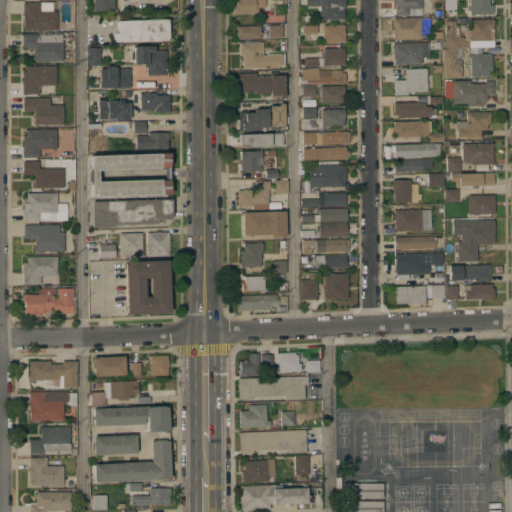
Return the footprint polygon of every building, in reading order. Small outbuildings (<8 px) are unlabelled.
[(92,0),(113,0),(114,10),(93,11),(92,0)] [(232,4),(235,4),(235,0),(265,0),(265,7),(257,7),(257,10),(254,10),(254,13),(232,13),(232,4)] [(306,6),(305,0),(343,0),(344,8),(343,8),(343,19),(319,19),(319,5),(306,6)] [(420,0),(421,15),(408,15),(408,14),(395,15),(394,3),(392,3),(392,0),(420,0)] [(488,0),(488,5),(492,4),(492,14),(469,14),(469,10),(467,10),(467,6),(469,6),(469,0),(488,0)] [(42,30),(42,31),(37,31),(37,30),(22,30),(22,1),(55,1),(55,10),(56,10),(56,30),(42,30)] [(392,18),(420,17),(420,18),(429,17),(430,32),(424,32),(424,36),(420,36),(421,38),(393,39),(392,18)] [(114,42),(114,33),(117,33),(117,21),(167,19),(168,40),(114,42)] [(443,41),(444,41),(444,34),(445,34),(445,24),(443,24),(443,21),(444,21),(455,20),(455,25),(458,25),(459,37),(464,37),(464,27),(468,27),(468,19),(493,19),(493,40),(469,41),(470,47),(459,47),(459,48),(444,48),(443,48),(442,48),(441,41),(443,41)] [(323,38),(322,25),(343,24),(344,38),(344,41),(323,42),(323,38)] [(236,26),(259,25),(259,31),(261,31),(261,37),(236,38),(236,26)] [(282,25),(282,37),(268,37),(268,25),(282,25)] [(302,33),(302,25),(317,25),(317,33),(302,33)] [(61,34),(61,41),(62,41),(62,61),(48,61),(48,62),(43,62),(43,60),(33,60),(33,59),(32,59),(32,54),(32,48),(21,48),(21,34),(61,34)] [(280,53),(280,65),(269,66),(269,67),(242,68),(241,55),(238,55),(238,43),(261,42),(262,53),(259,53),(259,56),(267,56),(267,54),(272,54),(280,53)] [(428,42),(428,57),(427,57),(427,59),(425,59),(425,57),(421,57),(421,64),(393,64),(393,59),(392,48),(391,44),(392,44),(392,43),(428,42)] [(166,68),(164,68),(164,74),(146,75),(146,67),(143,67),(143,63),(133,64),(132,46),(153,46),(153,50),(165,50),(166,68)] [(87,47),(99,47),(99,64),(88,64),(87,47)] [(469,48),(481,47),(481,53),(491,53),(491,71),(488,71),(489,75),(470,76),(469,54),(469,48)] [(344,48),(344,65),(323,65),(322,48),(344,48)] [(442,77),(442,65),(443,63),(442,49),(461,48),(461,58),(461,66),(467,66),(468,76),(445,77),(442,77)] [(316,58),(317,66),(303,67),(303,58),(316,58)] [(56,85),(39,85),(39,93),(21,94),(21,71),(25,71),(25,66),(55,65),(56,85)] [(130,87),(98,88),(98,69),(105,69),(105,66),(115,66),(115,68),(130,68),(130,87)] [(426,68),(426,91),(407,91),(407,94),(394,95),(393,80),(404,79),(404,68),(426,68)] [(299,83),(299,76),(305,76),(305,70),(318,70),(329,70),(329,73),(344,72),(344,82),(299,83)] [(254,90),(248,91),(248,92),(243,92),(243,91),(238,91),(238,73),(255,72),(255,76),(283,75),(284,98),(279,98),(279,95),(270,96),(270,93),(264,93),(264,95),(259,95),(259,93),(254,93),(254,90)] [(469,80),(469,83),(484,83),(484,80),(492,80),(492,94),(486,94),(486,101),(483,101),(483,106),(467,106),(467,103),(452,103),(452,97),(447,97),(447,84),(452,84),(452,81),(469,80)] [(314,85),(314,95),(301,95),(300,86),(314,85)] [(343,85),(343,96),(341,96),(341,102),(319,103),(319,86),(343,85)] [(153,111),(153,109),(147,109),(147,110),(144,110),(144,109),(139,109),(139,93),(142,93),(142,92),(145,92),(145,93),(155,92),(156,95),(162,95),(162,94),(165,94),(165,95),(168,95),(168,102),(169,102),(169,104),(168,104),(168,111),(153,111)] [(63,124),(33,124),(33,111),(22,111),(22,97),(49,97),(49,105),(63,105),(63,124)] [(129,119),(114,120),(113,119),(103,119),(102,102),(113,101),(113,103),(128,102),(129,119)] [(393,102),(420,102),(420,103),(424,102),(424,106),(429,106),(429,108),(435,108),(435,115),(430,115),(430,117),(400,117),(400,118),(396,118),(396,114),(393,114),(393,107),(392,107),(392,104),(393,104),(393,102)] [(241,130),(238,130),(237,112),(253,112),(253,109),(269,109),(269,106),(278,106),(278,103),(283,103),(284,125),(286,125),(286,131),(274,131),(274,126),(273,126),(273,130),(270,130),(270,126),(256,127),(256,130),(241,130)] [(315,108),(315,118),(302,119),(301,109),(315,108)] [(343,108),(344,119),(342,119),(342,125),(320,126),(320,109),(343,108)] [(456,136),(456,129),(454,129),(454,124),(455,124),(455,120),(466,120),(466,111),(489,111),(489,124),(486,124),(486,129),(480,129),(480,136),(456,136)] [(419,120),(419,121),(429,120),(430,133),(442,133),(442,140),(425,141),(425,136),(405,137),(406,138),(401,138),(401,137),(393,137),(393,133),(391,133),(391,126),(393,126),(393,122),(419,120)] [(132,133),(132,122),(144,121),(144,133),(132,133)] [(55,148),(39,148),(39,157),(22,157),(22,135),(25,135),(25,129),(55,129),(55,148)] [(345,131),(345,143),(320,144),(320,132),(345,131)] [(135,149),(135,135),(147,135),(147,132),(167,132),(167,149),(135,149)] [(315,132),(315,144),(302,144),(301,132),(315,132)] [(282,133),(282,145),(249,146),(249,144),(240,144),(239,144),(239,134),(282,133)] [(461,144),(491,142),(492,163),(471,164),(461,161),(461,144)] [(439,155),(408,156),(408,158),(405,158),(405,156),(394,157),(393,151),(390,151),(389,145),(439,143),(439,155)] [(313,147),(313,148),(315,148),(345,147),(345,151),(347,151),(348,155),(345,155),(345,158),(302,160),(302,148),(310,148),(310,147),(313,147)] [(275,150),(275,157),(266,157),(266,150),(268,150),(268,149),(271,149),(271,150),(275,150)] [(261,150),(261,157),(262,157),(262,166),(260,166),(260,171),(255,171),(255,170),(240,171),(240,170),(239,170),(239,166),(240,166),(239,159),(240,159),(240,153),(239,153),(239,151),(240,151),(261,150)] [(90,181),(90,170),(89,170),(89,155),(168,153),(168,158),(167,158),(167,161),(168,161),(168,166),(169,166),(169,181),(168,181),(168,186),(167,186),(168,188),(169,188),(169,194),(90,196),(90,181)] [(446,157),(459,157),(459,171),(446,172),(446,157)] [(430,159),(431,168),(421,168),(421,170),(408,171),(408,172),(394,172),(393,160),(430,159)] [(63,188),(33,188),(33,175),(22,175),(22,161),(38,161),(38,168),(63,168),(63,188)] [(309,187),(308,166),(317,166),(317,162),(337,161),(337,165),(345,165),(345,180),(344,180),(344,186),(323,187),(309,187)] [(265,178),(265,170),(277,169),(277,178),(265,178)] [(493,184),(454,186),(454,180),(450,181),(450,173),(458,173),(458,174),(493,172),(493,184)] [(442,173),(442,186),(427,186),(427,174),(442,173)] [(273,180),(287,179),(288,193),(273,194),(273,180)] [(392,189),(391,189),(391,179),(410,179),(410,184),(417,184),(417,193),(420,193),(420,199),(417,199),(417,202),(392,202),(392,189)] [(236,190),(242,190),(242,189),(245,189),(245,190),(251,190),(251,187),(254,187),(253,181),(269,181),(269,188),(270,188),(270,193),(267,193),(268,209),(253,209),(252,206),(237,206),(236,190)] [(457,189),(457,201),(444,201),(444,189),(457,189)] [(323,205),(323,193),(345,192),(345,205),(323,205)] [(56,193),(56,203),(66,203),(66,220),(40,220),(40,221),(22,221),(22,208),(23,208),(23,198),(26,198),(26,193),(56,193)] [(299,206),(317,206),(316,193),(299,193),(299,206)] [(493,195),(494,213),(467,213),(467,195),(493,195)] [(170,199),(171,218),(156,219),(156,223),(108,225),(109,227),(91,228),(91,201),(170,199)] [(346,208),(346,220),(301,222),(300,215),(318,214),(318,211),(317,211),(317,208),(346,208)] [(420,209),(429,209),(430,229),(394,230),(394,225),(393,210),(420,209)] [(241,212),(284,211),(285,237),(270,238),(270,234),(242,235),(241,212)] [(493,220),(493,244),(476,244),(476,261),(456,261),(456,241),(459,241),(459,234),(451,234),(451,220),(493,220)] [(346,223),(346,236),(318,237),(317,224),(346,223)] [(58,224),(58,232),(63,232),(63,251),(34,251),(34,250),(33,250),(33,245),(34,245),(34,238),(22,238),(22,225),(58,224)] [(146,232),(168,231),(169,255),(147,256),(146,232)] [(119,257),(118,233),(141,232),(141,256),(119,257)] [(434,235),(434,247),(394,249),(393,237),(434,235)] [(303,254),(302,254),(301,240),(348,239),(348,251),(315,252),(315,249),(310,249),(310,254),(314,254),(314,255),(303,255),(303,254)] [(98,258),(98,245),(104,244),(104,242),(107,242),(107,244),(114,244),(114,257),(98,258)] [(240,250),(242,250),(242,243),(262,243),(262,252),(260,252),(260,257),(261,257),(261,260),(260,260),(260,267),(240,267),(240,250)] [(434,252),(434,264),(422,265),(422,266),(428,265),(428,273),(395,274),(395,269),(394,269),(394,253),(434,252)] [(345,254),(345,260),(346,260),(347,266),(315,267),(314,255),(345,254)] [(56,256),(56,275),(40,275),(40,284),(23,284),(23,262),(26,262),(26,256),(56,256)] [(123,261),(167,260),(168,313),(125,314),(123,261)] [(272,273),(272,260),(285,260),(286,273),(272,273)] [(490,280),(474,281),(473,279),(448,280),(448,266),(489,265),(490,280)] [(300,299),(299,279),(307,279),(307,273),(315,272),(316,299),(301,299),(300,299)] [(347,298),(324,299),(324,297),(323,297),(322,285),(319,286),(319,274),(323,274),(346,273),(347,298)] [(269,282),(268,275),(282,274),(283,282),(269,282)] [(241,291),(241,284),(240,284),(240,280),(243,280),(243,276),(263,275),(264,290),(241,291)] [(445,299),(445,285),(491,284),(491,288),(493,288),(494,298),(445,299)] [(395,303),(394,286),(424,285),(424,302),(395,303)] [(443,285),(443,298),(430,298),(429,285),(443,285)] [(24,313),(24,294),(38,294),(38,288),(53,288),(53,298),(56,298),(56,288),(72,288),(72,302),(74,302),(74,310),(72,310),(72,313),(58,313),(58,310),(46,310),(44,313),(42,315),(40,313),(24,313)] [(277,298),(278,298),(278,304),(276,305),(276,307),(271,307),(271,310),(238,310),(238,295),(277,294),(277,298)] [(277,353),(294,352),(294,355),(297,354),(297,363),(300,363),(300,370),(298,370),(298,373),(296,373),(295,371),(278,371),(277,353)] [(238,370),(239,370),(239,361),(247,361),(247,353),(257,353),(258,374),(247,374),(247,376),(244,377),(244,374),(239,374),(238,373),(238,370)] [(272,365),(260,366),(260,354),(271,354),(272,365)] [(124,355),(124,374),(93,376),(92,357),(124,355)] [(150,374),(150,362),(148,362),(148,356),(166,356),(166,360),(168,360),(168,367),(166,367),(166,374),(150,374)] [(28,360),(49,360),(49,364),(61,364),(61,360),(76,360),(76,387),(62,387),(62,381),(58,381),(58,380),(57,380),(57,386),(46,386),(46,380),(28,380),(28,360)] [(318,372),(305,372),(305,360),(318,360),(318,372)] [(131,362),(138,362),(138,374),(130,374),(131,362)] [(306,376),(307,384),(303,384),(304,398),(285,399),(285,395),(251,396),(251,399),(237,399),(237,378),(306,376)] [(133,380),(134,384),(137,383),(137,393),(134,393),(134,397),(126,397),(127,405),(117,405),(116,398),(109,398),(109,397),(104,397),(105,406),(90,406),(90,392),(103,391),(103,382),(108,382),(108,381),(133,380)] [(29,419),(29,417),(28,417),(28,411),(29,411),(29,403),(28,403),(28,392),(67,392),(67,401),(62,401),(62,419),(29,419)] [(239,427),(238,410),(247,410),(247,405),(265,404),(265,420),(269,420),(269,426),(239,427)] [(157,440),(156,431),(150,431),(150,430),(147,430),(146,415),(143,415),(144,423),(93,426),(92,408),(146,406),(146,408),(149,407),(149,406),(164,405),(164,407),(167,407),(167,414),(170,413),(170,417),(167,417),(168,429),(168,440),(169,478),(165,478),(165,479),(94,482),(93,464),(150,461),(149,441),(154,441),(154,440),(157,440)] [(280,411),(293,411),(293,425),(280,426),(280,411)] [(69,426),(69,428),(71,428),(71,432),(69,432),(69,453),(28,453),(28,439),(40,439),(40,432),(39,433),(39,428),(40,428),(40,426),(69,426)] [(305,429),(306,452),(287,453),(287,448),(253,450),(253,452),(239,453),(238,432),(305,429)] [(135,434),(136,453),(93,455),(92,436),(135,434)] [(308,474),(294,475),(293,456),(307,455),(308,474)] [(62,485),(32,485),(32,479),(29,479),(29,457),(46,457),(46,465),(62,465),(62,485)] [(241,481),(241,471),(243,470),(243,460),(265,460),(265,459),(273,458),(274,475),(266,475),(267,481),(241,481)] [(124,484),(124,482),(135,482),(135,483),(140,482),(140,483),(140,490),(124,490),(124,484)] [(382,483),(382,498),(342,498),(342,483),(382,483)] [(274,484),(275,488),(306,487),(307,502),(269,503),(269,508),(240,510),(239,486),(274,484)] [(169,495),(168,495),(168,505),(130,504),(130,496),(149,496),(149,487),(169,488),(169,495)] [(70,491),(70,511),(63,511),(29,511),(29,501),(35,501),(35,492),(70,491)] [(92,494),(105,494),(105,509),(92,509),(92,494)] [(342,511),(342,501),(382,501),(382,511),(342,511)]
